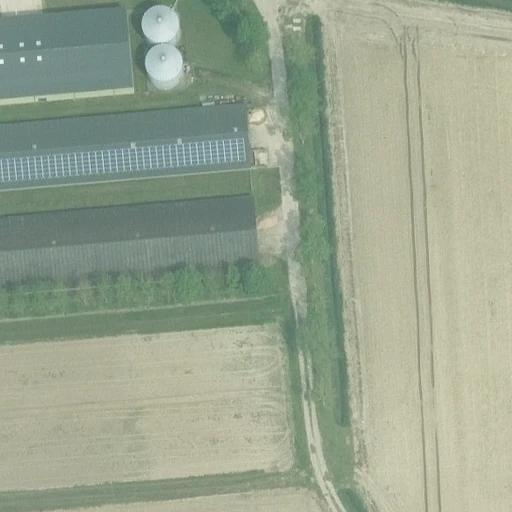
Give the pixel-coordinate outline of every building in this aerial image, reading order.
[(0,25),(0,105),(134,94),(127,14),(0,25)] [(164,53),(168,52),(170,50),(173,48),(175,46),(177,44),(179,41),(179,37),(180,34),(179,31),(179,28),(177,25),(175,22),(173,20),(170,18),(168,17),(164,16),(161,16),(158,16),(154,17),(152,18),(149,20),(147,22),(145,25),(144,28),(143,31),(143,34),(143,37),(144,41),(145,44),(147,46),(149,48),(152,50),(155,52),(158,53),(161,53),(164,53)] [(176,87),(178,85),(180,82),(182,79),(183,76),(183,73),(183,70),(182,66),(180,64),(179,61),(176,59),(174,57),(171,55),(168,55),(164,54),(161,55),(158,55),(155,57),(152,59),(150,61),(148,64),(147,66),(146,70),(146,73),(146,76),(147,79),(148,82),(150,85),(152,87),(155,89),(158,90),(161,91),(164,91),(168,91),(171,90),(174,89),(176,87)] [(245,108),(0,129),(0,191),(250,170),(245,108)] [(0,222),(0,298),(259,275),(253,200),(0,222)]
